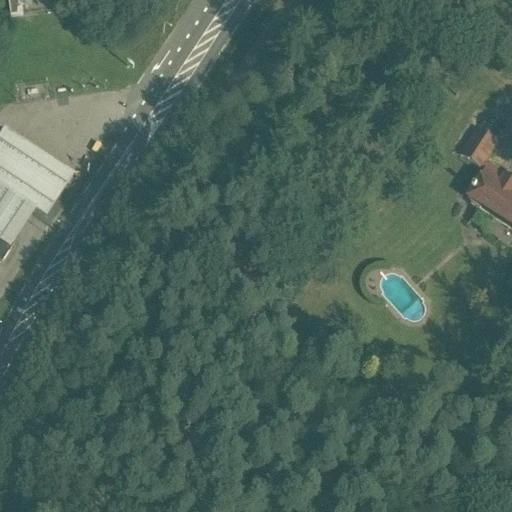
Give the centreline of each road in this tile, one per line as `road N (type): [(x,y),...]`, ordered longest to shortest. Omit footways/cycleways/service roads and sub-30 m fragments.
road 1 (unclassified): [(0,493),(39,397),(292,0)]
road 2 (primary): [(0,412),(90,245),(247,0)]
road 3 (primary): [(221,0),(0,338)]
